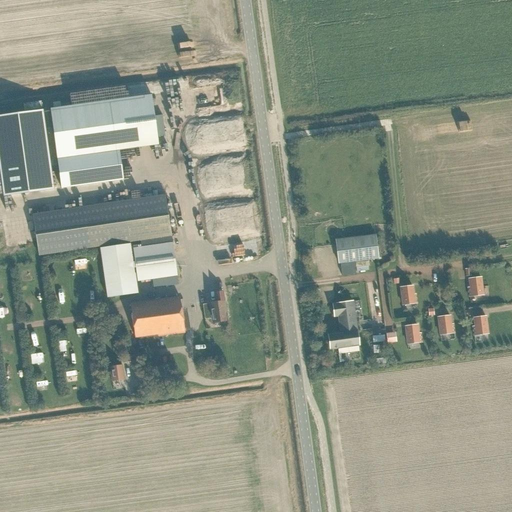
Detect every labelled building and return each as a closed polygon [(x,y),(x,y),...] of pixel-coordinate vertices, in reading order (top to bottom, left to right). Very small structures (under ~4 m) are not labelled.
[(151,94),(50,108),(57,158),(61,188),(123,180),(119,150),(158,144),(157,134),(154,113),(151,94)] [(44,109),(0,115),(0,159),(5,195),(55,189),(44,109)] [(161,113),(154,113),(157,134),(164,133),(161,113)] [(165,194),(33,213),(38,254),(171,235),(165,194)] [(375,235),(335,239),(338,263),(341,263),(355,261),(378,258),(375,235)] [(130,243),(100,248),(107,297),(138,293),(134,268),(136,268),(138,281),(152,279),(177,275),(172,242),(133,247),(135,261),(133,261),(130,243)] [(355,261),(341,263),(342,275),(356,273),(355,261)] [(177,275),(152,279),(153,287),(178,283),(177,275)] [(470,287),(468,288),(469,296),(483,295),(480,277),(469,279),(470,287)] [(412,286),(400,287),(402,305),(416,303),(415,294),(413,294),(412,286)] [(224,302),(223,292),(216,293),(218,303),(203,305),(205,318),(212,317),(213,323),(227,321),(224,302)] [(180,297),(131,304),(135,337),(158,334),(159,336),(185,332),(180,297)] [(341,333),(329,335),(330,348),(338,347),(338,353),(358,350),(357,344),(358,344),(352,301),(333,304),(334,316),(340,315),(341,328),(340,328),(341,333)] [(449,316),(438,317),(440,334),(454,333),(452,324),(450,324),(449,316)] [(475,326),(473,327),(474,335),(487,334),(485,316),(474,318),(475,326)] [(417,325),(405,326),(407,344),(421,342),(420,333),(418,333),(417,325)] [(122,364),(110,366),(111,381),(125,380),(122,364)]
